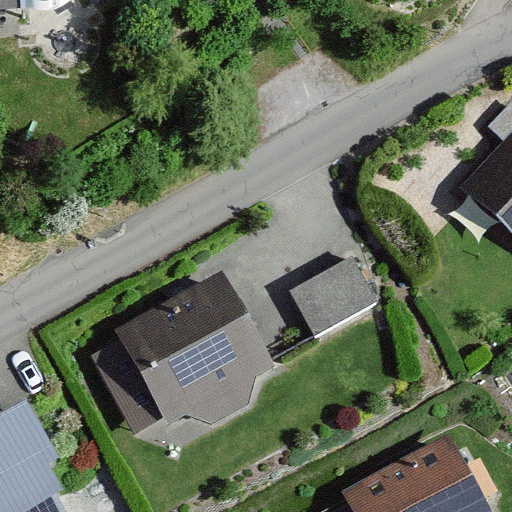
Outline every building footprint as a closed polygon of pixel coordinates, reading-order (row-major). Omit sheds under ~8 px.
[(0,0),(0,21),(61,17),(94,5),(104,0),(0,0)] [(511,127),(459,185),(511,233),(511,127)] [(364,263),(294,296),(314,339),(384,306),(364,263)] [(225,276),(88,353),(141,447),(278,369),(225,276)] [(0,511),(68,511),(83,505),(33,405),(0,421),(0,511)] [(499,511),(464,438),(340,497),(347,511),(499,511)]
